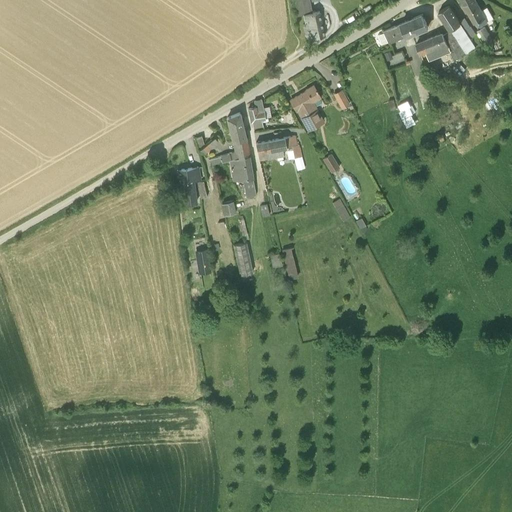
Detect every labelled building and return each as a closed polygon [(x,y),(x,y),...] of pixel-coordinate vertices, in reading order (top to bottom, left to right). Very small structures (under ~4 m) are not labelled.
[(324,33),(319,11),(312,13),(309,0),(294,0),(297,16),(303,15),(304,24),(303,24),(306,38),(324,34),(324,33)] [(475,0),(467,0),(464,2),(475,22),(477,21),(479,25),(492,18),(486,7),(481,10),(475,0)] [(466,53),(475,47),(470,39),(476,35),(475,34),(470,26),(465,29),(464,30),(449,5),(439,11),(450,29),(444,34),(443,32),(428,38),(416,44),(420,55),(441,46),(449,62),(466,53)] [(398,33),(401,39),(428,26),(422,14),(401,23),(403,29),(404,30),(398,33)] [(403,29),(401,23),(383,30),(389,44),(401,39),(398,33),(404,30),(403,29)] [(493,39),(484,26),(477,31),(485,44),(493,39)] [(387,60),(394,58),(391,50),(385,52),(387,60)] [(418,76),(429,127),(440,125),(429,74),(418,76)] [(290,99),(308,130),(324,121),(313,102),(320,97),(313,85),(306,89),(306,90),(304,91),(290,99)] [(341,109),(350,104),(341,89),(333,93),(341,109)] [(410,107),(410,106),(411,106),(412,105),(415,103),(413,98),(398,105),(401,111),(399,112),(402,118),(403,118),(407,127),(416,122),(411,114),(413,113),(410,107)] [(248,108),(250,116),(251,121),(265,118),(263,109),(261,99),(254,101),(255,106),(248,108)] [(390,111),(396,109),(394,99),(388,100),(390,111)] [(230,129),(243,125),(239,112),(227,118),(228,119),(227,119),(230,129)] [(235,140),(246,138),(243,125),(230,129),(233,140),(235,140)] [(204,145),(201,135),(196,137),(199,146),(204,145)] [(259,160),(283,155),(282,148),(292,146),(294,158),(297,170),(304,168),(301,156),(299,144),(297,145),(294,135),(284,137),(283,137),(277,138),(276,138),(276,139),(272,139),(269,140),(264,141),(262,141),(257,142),(256,142),(256,143),(258,151),(257,151),(259,160)] [(213,138),(200,149),(203,153),(217,142),(213,138)] [(228,158),(249,154),(246,138),(235,140),(233,140),(233,141),(234,149),(237,148),(237,151),(229,152),(229,153),(210,158),(212,163),(228,158)] [(339,167),(331,153),(322,158),(331,172),(339,167)] [(243,179),(246,196),(256,194),(254,183),(249,154),(228,158),(212,163),(213,168),(229,163),(232,181),(243,179)] [(193,181),(200,179),(199,170),(198,170),(198,166),(177,170),(180,197),(190,196),(195,195),(193,181)] [(203,180),(197,182),(200,198),(207,197),(203,180)] [(233,200),(221,203),(224,215),(236,212),(233,200)] [(350,217),(341,201),(334,205),(343,220),(350,217)] [(269,215),(267,204),(260,206),(262,216),(269,215)] [(240,274),(252,272),(246,242),(233,244),(240,274)] [(289,277),(298,276),(296,246),(286,247),(289,277)] [(206,249),(196,250),(200,272),(210,270),(206,249)] [(279,252),(269,255),(272,267),(282,265),(279,252)]
